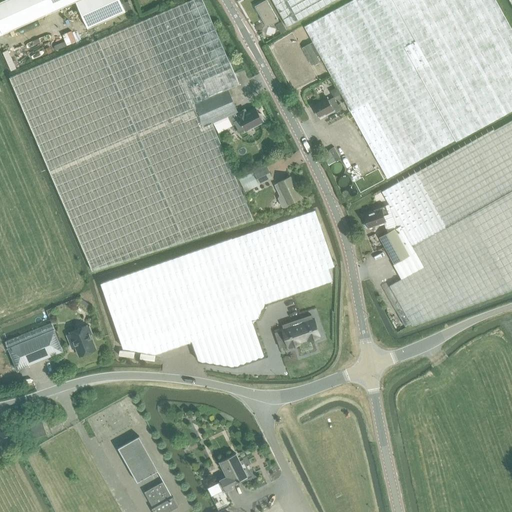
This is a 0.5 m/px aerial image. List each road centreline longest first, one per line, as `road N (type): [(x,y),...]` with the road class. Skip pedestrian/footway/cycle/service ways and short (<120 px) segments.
road 1 (tertiary): [(368,366),(340,222),(226,0)]
road 2 (unclassified): [(0,404),(104,374),(167,373),(267,394),(368,366)]
road 3 (unclassified): [(368,366),(511,307)]
road 4 (tertiary): [(399,511),(368,366)]
